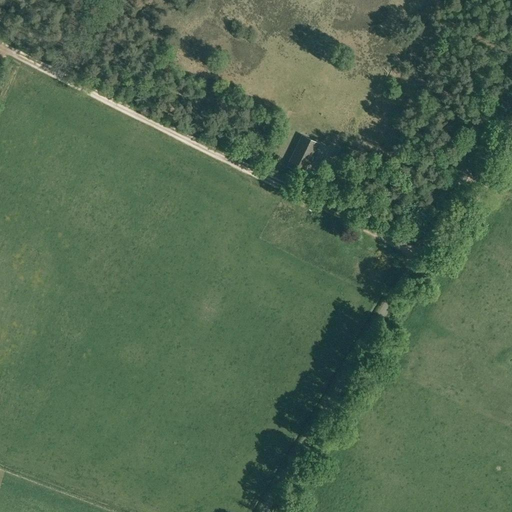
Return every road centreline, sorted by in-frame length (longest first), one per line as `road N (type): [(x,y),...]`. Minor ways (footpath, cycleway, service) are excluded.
road 1 (unclassified): [(264,511),(511,99)]
road 2 (track): [(418,255),(0,49)]
